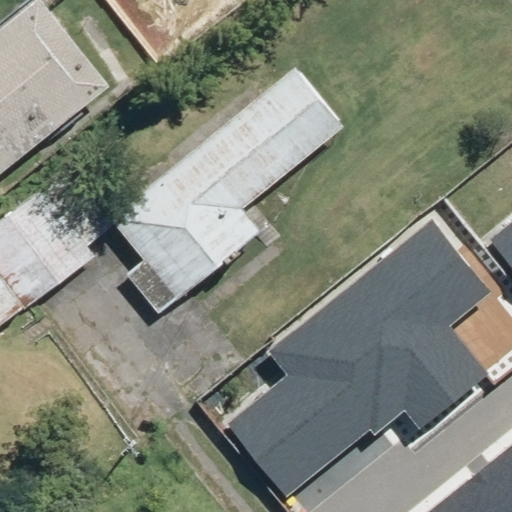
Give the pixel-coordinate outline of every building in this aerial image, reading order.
[(0,169),(2,172),(122,75),(58,0),(27,0),(0,21),(0,169)] [(307,57),(122,209),(84,158),(0,219),(0,326),(102,251),(94,241),(123,220),(151,254),(134,268),(167,308),(271,222),(253,201),(356,117),(307,57)] [(488,292),(431,222),(271,352),(290,375),(230,424),(288,494),(371,427),(375,431),(406,406),(422,425),(485,375),(446,327),(488,292)] [(511,223),(494,238),(511,260),(511,223)] [(511,511),(511,448),(433,511),(511,511)]
